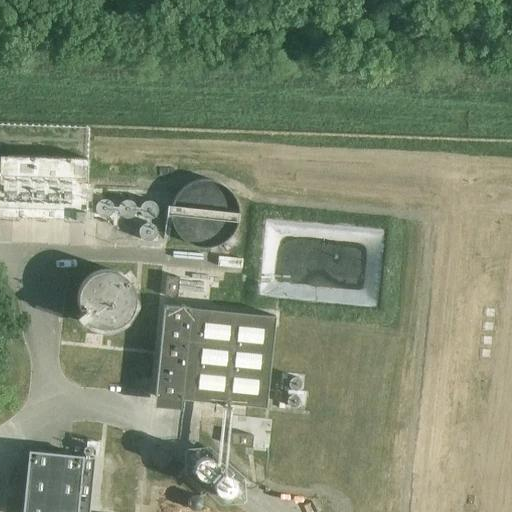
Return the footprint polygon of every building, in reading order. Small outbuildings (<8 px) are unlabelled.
[(87,159),(0,155),(0,217),(85,220),(87,159)] [(168,212),(170,223),(175,232),(183,239),(192,244),(203,246),(213,244),(223,239),(230,231),(235,222),(236,211),(234,201),(229,191),(222,184),(212,179),(202,178),(191,180),(182,185),(175,192),(170,202),(168,212)] [(116,230),(116,232),(118,236),(122,238),(126,238),(129,235),(130,230),(128,226),(123,224),(119,226),(116,230)] [(98,232),(98,233),(101,237),(106,238),(110,235),(111,229),(108,226),(103,225),(99,227),(98,232)] [(76,300),(78,309),(82,317),(89,323),(97,327),(106,329),(116,327),(124,323),(130,316),(134,308),(136,299),(134,290),(130,281),(123,275),(115,271),(106,270),(96,271),(88,276),(82,282),(78,290),(76,300)] [(166,276),(164,296),(177,297),(178,277),(166,276)] [(164,305),(153,406),(179,409),(180,398),(265,407),(275,316),(164,305)] [(252,436),(231,433),(230,445),(251,448),(252,436)] [(88,511),(95,457),(28,450),(21,511),(88,511)]
